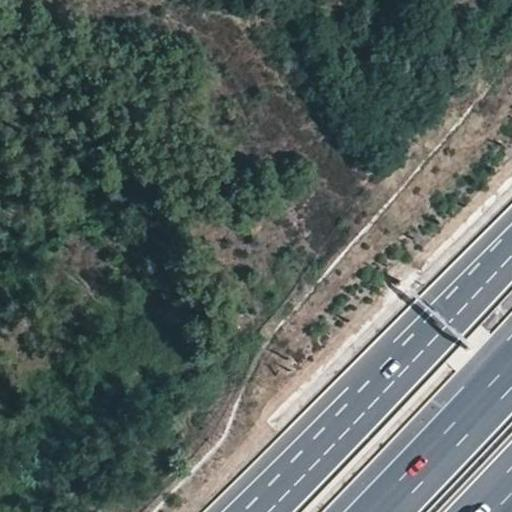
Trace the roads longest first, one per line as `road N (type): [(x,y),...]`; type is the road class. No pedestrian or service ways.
road 1 (motorway): [(511,254),(266,511)]
road 2 (motorway): [(511,374),(382,511)]
